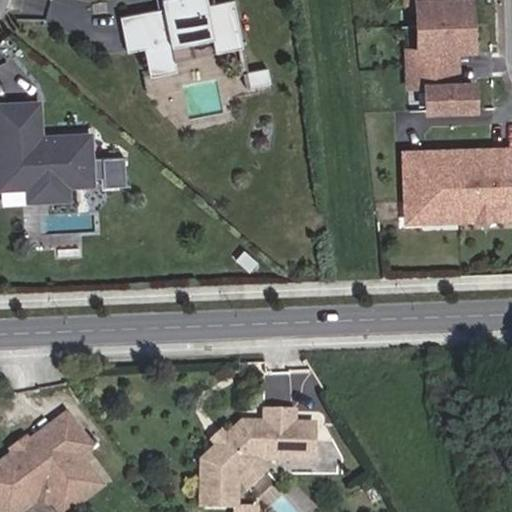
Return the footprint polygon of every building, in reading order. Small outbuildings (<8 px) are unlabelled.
[(244,47),(234,0),(229,0),(208,4),(207,0),(161,0),(163,8),(120,16),(127,51),(144,48),(149,76),(176,71),(174,60),(171,45),(192,41),(212,37),(215,52),(244,47)] [(426,110),(473,108),(473,83),(460,83),(448,84),(447,50),(459,49),(472,49),(469,0),(405,0),(405,1),(415,1),(417,49),(407,50),(407,85),(426,85),(426,110)] [(195,56),(192,41),(171,45),(174,60),(195,56)] [(448,84),(460,83),(459,49),(447,50),(448,84)] [(264,68),(239,73),(242,88),(266,83),(264,68)] [(93,182),(90,133),(40,136),(32,137),(30,102),(0,104),(0,187),(28,186),(30,186),(29,177),(47,176),(48,185),(67,184),(93,182)] [(40,136),(38,102),(30,102),(32,137),(40,136)] [(510,149),(456,150),(458,209),(496,208),(496,218),(511,217),(510,149)] [(458,209),(456,150),(404,152),(406,220),(421,220),(421,210),(458,209)] [(68,197),(67,184),(48,185),(47,176),(29,177),(30,186),(28,186),(29,200),(68,197)] [(496,208),(458,209),(458,219),(496,218),(496,208)] [(421,210),(421,220),(458,219),(458,209),(421,210)] [(218,445),(203,462),(205,505),(241,503),(240,473),(257,453),(314,451),(313,415),(293,416),(293,405),(263,405),(264,417),(241,418),(226,436),(218,445)] [(63,419),(51,428),(74,457),(86,448),(63,419)] [(51,428),(0,467),(0,511),(1,511),(28,492),(57,496),(67,509),(97,487),(74,457),(51,428)] [(220,431),(212,440),(218,445),(226,436),(220,431)] [(257,453),(240,473),(251,483),(268,463),(257,453)] [(28,492),(1,511),(19,511),(31,503),(51,505),(56,511),(64,511),(67,509),(57,496),(28,492)]
